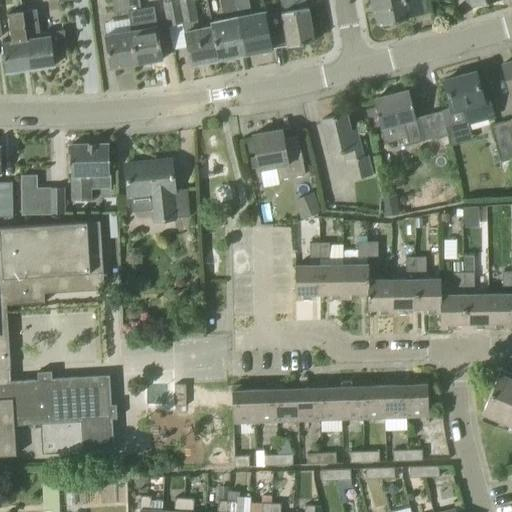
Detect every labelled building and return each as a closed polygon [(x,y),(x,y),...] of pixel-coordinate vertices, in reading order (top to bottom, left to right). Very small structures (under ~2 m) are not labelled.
[(112,0),(115,14),(127,12),(125,0),(112,0)] [(125,0),(127,12),(128,12),(141,9),(139,0),(125,0)] [(219,60),(212,22),(211,22),(212,27),(199,29),(198,20),(194,0),(172,0),(164,2),(169,26),(184,23),(192,65),(219,60)] [(233,18),(212,22),(219,60),(221,59),(224,62),(231,61),(233,57),(234,57),(246,55),(235,0),(221,0),(224,14),(228,15),(232,14),(233,18)] [(273,49),(272,48),(266,16),(265,12),(244,16),(244,12),(249,11),(251,8),(249,0),(235,0),(246,55),(257,52),(259,52),(262,54),(268,53),(270,49),(273,49)] [(286,0),(288,11),(283,12),(283,13),(266,16),(272,48),(288,45),(289,46),(314,42),(306,0),(286,0)] [(372,0),(374,3),(376,2),(381,25),(410,19),(410,17),(426,14),(423,0),(372,0)] [(23,11),(31,69),(55,65),(53,50),(67,48),(64,30),(40,33),(37,9),(23,11)] [(6,72),(31,69),(23,11),(8,13),(12,41),(2,43),(6,72)] [(131,31),(137,64),(163,59),(158,27),(131,31)] [(137,64),(131,31),(105,36),(111,68),(137,64)] [(511,64),(507,66),(506,63),(503,64),(511,97),(511,64)] [(489,99),(483,100),(475,72),(444,81),(452,107),(442,109),(442,110),(446,130),(494,117),(489,99)] [(374,100),(381,128),(385,143),(408,137),(410,144),(447,135),(446,130),(442,110),(416,117),(409,91),(374,100)] [(369,156),(362,158),(356,130),(350,132),(346,114),(322,120),(330,154),(343,151),(350,179),(373,174),(369,156)] [(511,159),(511,142),(506,121),(491,126),(501,162),(511,159)] [(284,139),(282,132),(282,129),(253,134),(260,170),(276,167),(279,180),(305,175),(299,137),(284,139)] [(109,175),(110,175),(109,143),(71,144),(72,176),(73,200),(91,200),(91,188),(109,187),(109,175)] [(190,216),(189,209),(187,189),(175,190),(172,159),(126,164),(129,196),(152,194),(155,222),(175,219),(174,218),(190,216)] [(0,217),(12,217),(13,217),(11,182),(0,182),(0,217)] [(22,214),(51,214),(65,214),(64,188),(50,188),(50,192),(21,193),(22,214)] [(317,195),(298,198),(300,216),(320,213),(317,195)] [(105,289),(102,245),(89,245),(87,222),(0,227),(0,455),(17,455),(15,425),(41,423),(43,453),(114,449),(113,419),(117,419),(116,404),(112,405),(110,375),(52,378),(52,371),(38,372),(38,379),(8,381),(7,369),(11,369),(7,305),(45,303),(45,293),(105,289)] [(358,258),(368,258),(368,242),(358,242),(358,258)] [(368,258),(378,258),(378,242),(368,242),(368,258)] [(310,259),(320,259),(320,243),(310,243),(310,259)] [(320,243),(320,259),(330,259),(330,243),(320,243)] [(406,273),(416,273),(416,257),(406,257),(406,273)] [(416,257),(416,273),(426,273),(426,257),(416,257)] [(368,293),(368,280),(368,264),(344,265),(345,298),(361,298),(361,293),(368,293)] [(313,294),(320,294),(320,265),(295,265),(296,299),(313,298),(313,294)] [(328,298),(345,298),(344,265),(320,265),(320,294),(328,294),(328,298)] [(503,288),(511,287),(511,271),(502,272),(503,288)] [(454,289),(464,288),(464,272),(454,273),(454,289)] [(464,272),(464,288),(474,288),(474,272),(464,272)] [(409,308),(417,308),(416,279),(392,280),(393,313),(409,313),(409,308)] [(441,312),(441,295),(440,279),(416,279),(417,308),(424,308),(425,313),(441,312)] [(377,313),(393,313),(392,280),(368,280),(368,293),(369,309),(377,309),(377,313)] [(505,323),(511,322),(511,293),(489,294),(489,327),(505,327),(505,323)] [(457,324),(465,324),(465,294),(441,295),(441,312),(441,328),(457,328),(457,324)] [(473,328),(489,327),(489,294),(465,294),(465,324),(473,323),(473,328)] [(511,425),(511,378),(499,373),(482,414),(511,425)] [(385,418),(407,417),(405,380),(396,380),(396,385),(384,386),(385,418)] [(407,417),(429,416),(428,384),(415,384),(415,380),(405,380),(407,417)] [(385,418),(384,386),(372,386),(372,381),(362,382),(363,419),(385,418)] [(342,419),(363,419),(362,382),(353,382),(353,387),(341,387),(342,419)] [(320,420),(319,383),(309,383),(310,388),(298,389),(299,421),(320,420)] [(342,419),(341,387),(329,387),(329,383),(319,383),(320,420),(342,419)] [(175,407),(187,406),(186,384),(175,385),(175,405),(175,407)] [(255,422),(277,421),(276,384),(266,385),(266,390),(254,390),(255,422)] [(277,421),(299,421),(298,389),(286,389),(285,384),(276,384),(277,421)] [(255,422),(254,390),(242,390),(242,386),(232,386),(233,423),(255,422)] [(408,461),(423,460),(423,449),(408,450),(408,461)] [(394,461),(408,461),(408,450),(393,450),(394,461)] [(350,463),(365,462),(365,451),(350,452),(350,463)] [(365,462),(380,462),(379,451),(365,451),(365,462)] [(336,452),(321,453),(322,464),(336,463),(336,452)] [(322,464),(321,453),(307,454),(307,464),(322,464)] [(293,454),(278,455),(279,465),(293,465),(293,454)] [(279,465),(278,455),(264,455),(264,466),(279,465)] [(235,467),(250,466),(249,456),(235,456),(235,467)] [(410,478),(425,477),(424,466),(410,467),(410,478)] [(424,466),(425,477),(439,477),(439,466),(424,466)] [(380,468),(380,479),(395,478),(395,467),(380,468)] [(366,479),(380,479),(380,468),(366,468),(366,479)] [(322,481),(336,480),(336,469),(321,470),(322,481)] [(336,480),(341,480),(351,480),(351,469),(336,469),(336,480)] [(229,491),(229,501),(238,501),(238,496),(239,492),(229,491)] [(162,511),(150,510),(151,496),(141,496),(140,511),(162,511)] [(184,511),(185,498),(175,498),(174,511),(162,511),(184,511)] [(193,511),(194,499),(185,498),(184,511),(193,511)] [(227,511),(229,501),(219,500),(218,511),(227,511)] [(237,511),(238,501),(229,501),(227,511),(237,511)] [(271,511),(272,503),(262,503),(261,511),(271,511)]
